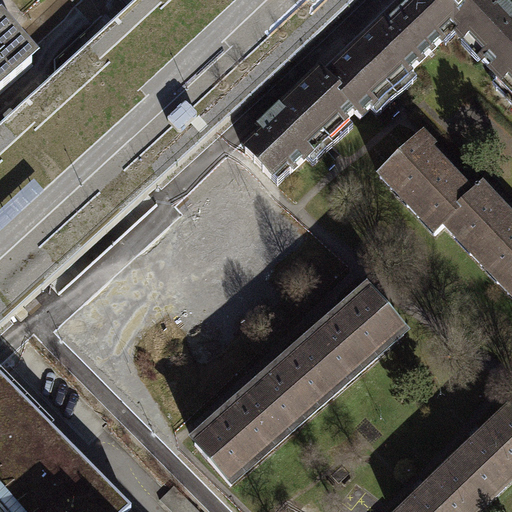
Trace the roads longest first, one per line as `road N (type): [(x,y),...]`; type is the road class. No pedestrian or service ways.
road 1 (motorway): [(0,269),(291,0)]
road 2 (motorway): [(202,0),(0,182)]
